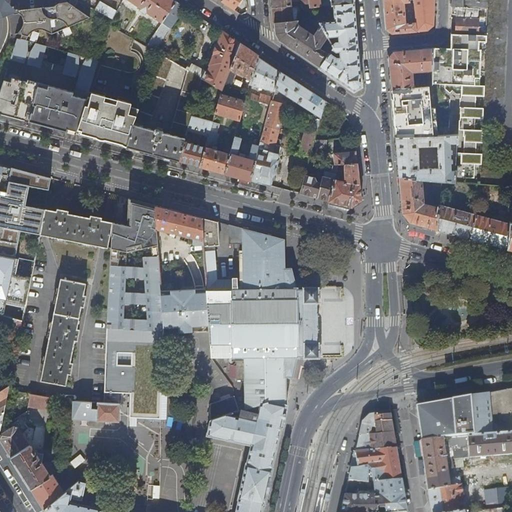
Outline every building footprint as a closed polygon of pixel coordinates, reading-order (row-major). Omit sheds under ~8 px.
[(23,35),(21,40),(25,40),(28,36),(31,33),(32,32),(35,30),(38,29),(44,30),(50,32),(53,34),(90,18),(64,0),(63,0),(60,5),(57,6),(21,10),(23,14),(24,17),(25,22),(24,26),(23,28),(19,34),(23,35)] [(175,0),(129,0),(140,7),(139,9),(145,13),(146,11),(162,23),(163,22),(178,1),(175,0)] [(222,0),(222,1),(234,9),(240,0),(222,0)] [(244,0),(237,11),(242,14),(248,11),(246,0),(244,0)] [(410,0),(383,0),(386,17),(387,29),(392,34),(416,32),(415,22),(411,22),(411,15),(405,15),(404,2),(410,2),(410,0)] [(186,7),(178,1),(163,22),(171,28),(172,28),(186,7)] [(100,2),(96,10),(113,18),(117,12),(100,2)] [(358,49),(354,2),(333,4),(335,20),(319,21),(327,36),(333,44),(332,47),(328,53),(319,67),(354,90),(361,85),(358,49)] [(291,4),(272,6),(274,22),(292,20),(291,9),(291,4)] [(486,35),(487,7),(457,7),(456,34),(486,35)] [(279,40),(319,67),(328,53),(320,47),(327,36),(319,21),(317,18),(308,19),(318,26),(313,34),(298,24),(298,20),(292,20),(274,22),(275,32),(279,40)] [(163,22),(162,23),(146,45),(155,51),(171,28),(163,22)] [(241,44),(224,32),(209,72),(206,70),(203,78),(204,79),(223,90),(225,84),(228,77),(231,69),(241,44)] [(433,70),(432,78),(432,83),(461,84),(474,85),(474,78),(480,78),(481,49),(478,49),(478,41),(486,42),(486,35),(456,34),(451,33),(451,47),(439,47),(433,48),(433,70)] [(21,41),(17,40),(10,59),(24,62),(24,60),(28,62),(28,63),(75,76),(76,75),(79,76),(74,94),(11,77),(10,81),(4,79),(0,90),(0,112),(76,133),(89,91),(99,60),(87,57),(85,64),(82,66),(79,66),(77,62),(79,55),(69,52),(65,67),(42,61),(45,46),(35,43),(33,52),(31,53),(26,52),(25,49),(27,41),(25,40),(21,40),(21,41)] [(242,44),(241,44),(231,69),(236,73),(238,70),(252,79),(258,56),(259,55),(242,44)] [(433,70),(433,48),(394,51),(389,56),(390,69),(392,88),(428,85),(432,85),(432,83),(432,78),(414,79),(414,71),(433,70)] [(131,128),(126,147),(180,161),(187,136),(188,131),(192,116),(200,91),(204,79),(203,78),(190,70),(171,134),(163,132),(163,131),(156,129),(155,130),(148,128),(175,62),(160,54),(139,108),(133,122),(131,128)] [(281,71),(258,56),(252,79),(250,83),(248,90),(247,97),(271,104),(273,100),(281,71)] [(203,78),(206,70),(192,63),(189,70),(190,70),(203,78)] [(325,100),(281,71),(273,100),(283,103),(284,101),(276,98),(277,94),(280,91),(316,114),(314,117),(317,118),(318,116),(320,117),(325,100)] [(223,90),(204,79),(200,91),(220,98),(222,94),(223,90)] [(474,85),(461,84),(460,98),(459,107),(460,107),(459,120),(458,120),(458,130),(464,129),(464,136),(465,136),(464,152),(461,152),(460,164),(456,164),(455,171),(455,181),(465,182),(466,176),(475,178),(476,164),(481,164),(481,154),(476,153),(477,142),(482,142),(482,130),(475,130),(475,118),(483,118),(483,108),(476,108),(476,96),(484,96),(484,85),(474,85)] [(428,85),(392,88),(394,109),(396,137),(432,135),(428,85)] [(89,91),(76,133),(93,138),(97,122),(95,122),(98,111),(101,112),(105,96),(89,91)] [(222,94),(220,98),(216,112),(240,120),(245,101),(222,94)] [(97,122),(93,138),(106,141),(110,126),(112,126),(115,116),(113,115),(117,99),(105,96),(101,112),(98,111),(95,122),(97,122)] [(110,126),(106,141),(126,147),(131,128),(133,122),(139,108),(131,106),(132,102),(117,99),(113,115),(115,116),(112,126),(110,126)] [(283,103),(273,100),(271,104),(266,125),(279,129),(286,104),(283,103)] [(304,112),(294,107),(290,121),(302,123),(304,112)] [(192,116),(188,131),(206,136),(205,137),(208,138),(213,122),(192,116)] [(208,138),(206,146),(217,150),(218,147),(216,146),(220,134),(216,133),(219,123),(213,122),(208,138)] [(260,146),(250,180),(271,185),(273,177),(274,177),(279,158),(278,158),(280,153),(273,151),(276,140),(279,129),(266,125),(260,146)] [(315,140),(317,131),(307,128),(301,154),(310,156),(313,148),(315,140)] [(450,143),(457,143),(458,134),(438,135),(432,135),(396,137),(397,151),(399,176),(422,178),(437,180),(441,180),(455,181),(455,171),(451,170),(451,163),(453,163),(453,159),(451,159),(451,153),(453,153),(452,149),(451,149),(450,143)] [(187,136),(180,161),(200,166),(206,147),(194,144),(195,139),(187,136)] [(231,153),(225,173),(250,180),(260,146),(253,144),(249,158),(245,157),(246,154),(240,153),(239,156),(237,155),(242,138),(236,136),(232,147),(231,153)] [(329,147),(328,139),(315,140),(313,148),(329,147)] [(273,151),(280,153),(282,142),(276,140),(273,151)] [(223,151),(231,153),(232,147),(225,145),(223,151)] [(206,147),(200,166),(225,173),(231,153),(223,151),(217,150),(206,146),(206,147)] [(357,161),(356,150),(334,152),(335,163),(339,163),(357,161)] [(335,179),(329,201),(330,201),(352,207),(361,199),(357,161),(339,163),(337,173),(335,179)] [(52,177),(0,163),(0,255),(32,261),(34,262),(40,234),(45,208),(52,177)] [(324,176),(335,179),(337,173),(325,170),(324,176)] [(306,174),(301,193),(329,201),(335,179),(324,176),(323,176),(322,181),(318,181),(316,177),(306,174)] [(422,178),(399,176),(400,191),(402,213),(410,222),(422,225),(436,229),(439,206),(424,202),(424,198),(427,198),(427,196),(424,196),(422,178)] [(439,201),(441,180),(437,180),(436,191),(433,191),(432,199),(439,201)] [(122,328),(164,331),(163,322),(161,292),(157,246),(157,240),(156,233),(156,230),(154,204),(129,198),(128,225),(127,241),(132,250),(145,247),(145,257),(142,257),(143,267),(138,267),(137,278),(144,278),(145,292),(137,292),(137,297),(136,297),(136,299),(137,299),(137,303),(146,304),(147,319),(123,318),(122,328)] [(352,207),(330,201),(329,206),(350,211),(352,207)] [(187,244),(187,245),(203,245),(201,217),(154,204),(156,230),(159,230),(159,229),(193,237),(193,243),(187,244)] [(470,239),(477,214),(439,204),(439,206),(436,229),(470,239)] [(40,234),(111,248),(113,222),(68,213),(69,210),(58,208),(57,211),(45,208),(40,234)] [(491,218),(477,214),(470,239),(508,249),(510,223),(496,219),(491,218)] [(201,217),(203,245),(219,243),(217,221),(201,217)] [(111,248),(111,251),(119,252),(119,249),(126,252),(127,242),(127,241),(128,225),(113,222),(111,248)] [(422,225),(410,222),(409,227),(434,235),(436,229),(422,225)] [(264,403),(285,404),(285,401),(285,396),(285,393),(286,383),(285,383),(285,377),(286,376),(287,376),(291,376),(291,377),(292,376),(293,375),(292,374),(294,368),(294,367),(295,365),(294,364),(296,358),(297,358),(297,357),(298,357),(298,355),(304,355),(304,357),(319,357),(319,353),(321,353),(321,346),(319,346),(319,342),(323,342),(322,302),(318,302),(318,298),(321,298),(320,290),(318,290),(318,287),(303,287),(303,289),(297,289),(297,287),(295,287),(294,279),(294,277),(293,277),(292,270),(292,268),(289,268),(289,269),(284,269),(284,260),(285,260),(285,258),(284,258),(284,251),(285,250),(285,248),(284,248),(284,241),(284,239),(229,224),(230,242),(243,242),(244,247),(243,248),(243,250),(243,251),(244,252),(244,256),(244,258),(243,258),(243,260),(244,261),(244,262),(244,266),(244,267),(244,268),(243,268),(243,270),(244,270),(244,271),(245,276),(244,276),(244,278),(244,279),(244,281),(245,281),(245,285),(244,285),(244,287),(242,287),(242,288),(233,288),(233,287),(231,288),(210,289),(209,283),(206,283),(206,289),(209,325),(209,331),(210,357),(231,357),(233,357),(234,357),(241,356),(243,357),(244,360),(240,360),(239,379),(244,379),(244,383),(244,384),(244,386),(244,387),(244,388),(245,388),(245,392),(244,394),(244,396),(245,396),(245,397),(245,402),(245,404),(244,404),(245,408),(246,410),(252,411),(257,407),(264,403)] [(111,252),(107,327),(122,328),(123,318),(124,303),(124,291),(125,277),(125,271),(126,266),(126,252),(119,249),(119,252),(111,251),(111,252)] [(32,261),(0,255),(0,290),(25,295),(32,261)] [(64,279),(60,278),(40,380),(65,386),(68,373),(70,374),(72,363),(70,362),(74,339),(77,340),(79,329),(76,329),(81,305),(83,306),(85,295),(83,295),(85,284),(66,280),(67,277),(64,276),(64,279)] [(206,289),(161,292),(163,322),(171,322),(172,327),(180,327),(180,332),(193,332),(192,326),(209,325),(206,289)] [(0,313),(22,319),(23,320),(28,296),(25,295),(0,290),(0,313)] [(0,327),(20,332),(22,319),(0,313),(0,327)] [(122,328),(107,327),(103,392),(131,394),(131,418),(161,421),(164,331),(122,328)] [(421,407),(417,414),(420,441),(511,432),(511,431),(511,387),(492,392),(487,393),(487,399),(466,402),(464,398),(428,403),(421,407)] [(487,393),(464,398),(466,402),(487,399),(487,393)] [(50,411),(52,398),(30,394),(27,406),(50,411)] [(287,405),(285,404),(264,403),(257,407),(252,411),(246,410),(241,408),(240,409),(239,410),(234,395),(210,403),(211,419),(207,434),(252,444),(248,463),(247,463),(239,498),(236,511),(115,511),(69,502),(70,497),(82,499),(85,483),(78,481),(64,493),(43,507),(44,509),(46,511),(261,511),(263,505),(264,505),(266,494),(267,494),(269,486),(270,477),(273,467),(272,467),(277,443),(281,426),(282,426),(282,423),(283,423),(286,408),(286,407),(287,405)] [(91,402),(73,400),(72,419),(118,421),(119,403),(96,402),(96,408),(91,408),(91,402)] [(376,413),(376,424),(375,424),(375,429),(376,434),(373,434),(370,434),(372,451),(396,448),(390,410),(389,411),(376,413)] [(376,424),(376,413),(370,414),(362,421),(359,435),(368,435),(368,434),(368,423),(375,424),(376,424)] [(0,439),(11,456),(30,444),(17,423),(0,434),(0,439)] [(511,446),(511,432),(420,441),(424,465),(426,480),(431,511),(463,511),(465,511),(465,507),(459,477),(448,479),(447,471),(446,459),(445,453),(447,453),(447,451),(444,451),(444,449),(452,448),(454,459),(462,458),(511,453),(511,446)] [(368,435),(359,435),(359,436),(355,452),(372,451),(370,434),(368,434),(368,435)] [(351,451),(355,452),(359,436),(354,435),(351,451)] [(31,488),(50,476),(42,463),(30,444),(11,456),(31,488)] [(401,480),(396,448),(372,451),(355,452),(349,480),(369,483),(370,474),(374,475),(374,484),(401,480)] [(73,458),(55,472),(63,483),(81,469),(73,458)] [(463,466),(462,458),(454,459),(455,467),(463,466)] [(94,467),(81,478),(84,481),(92,475),(91,473),(96,469),(94,467)] [(53,474),(50,476),(31,488),(43,507),(64,493),(53,474)] [(406,511),(401,480),(374,484),(369,483),(349,480),(342,511),(377,511),(377,508),(385,508),(385,511),(402,511),(406,511)] [(483,489),(486,509),(511,506),(509,486),(483,489)]
